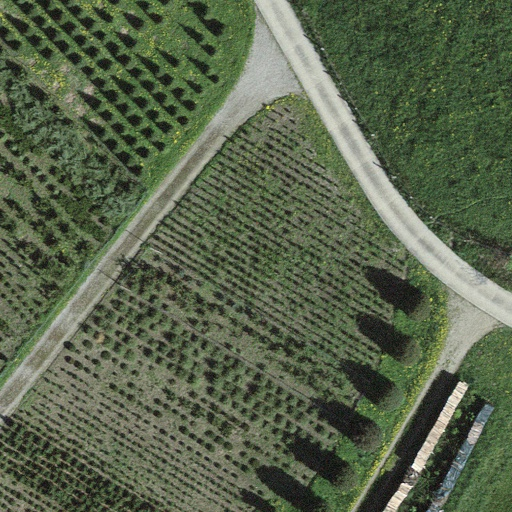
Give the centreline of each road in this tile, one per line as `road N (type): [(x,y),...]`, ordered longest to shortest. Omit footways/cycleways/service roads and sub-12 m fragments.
road 1 (track): [(0,406),(288,40)]
road 2 (track): [(476,285),(449,360),(357,511)]
